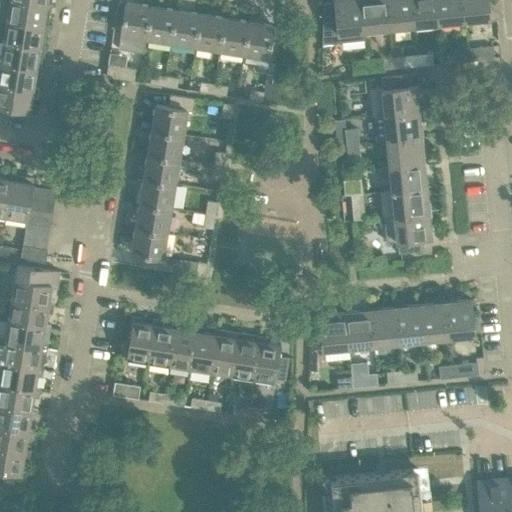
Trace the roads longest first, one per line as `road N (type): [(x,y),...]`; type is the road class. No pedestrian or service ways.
road 1 (residential): [(54,492),(98,212),(96,192),(51,138)]
road 2 (residential): [(511,328),(487,119),(511,80)]
road 3 (residential): [(511,423),(485,411),(324,427)]
road 4 (residential): [(51,138),(75,0)]
